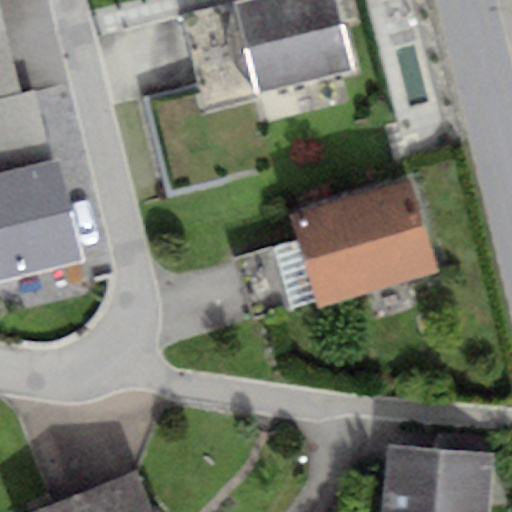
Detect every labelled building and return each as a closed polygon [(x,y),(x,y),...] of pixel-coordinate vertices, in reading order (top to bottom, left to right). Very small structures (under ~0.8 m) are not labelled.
[(235,0),(234,1),(256,93),(352,70),(335,0),(235,0)] [(256,93),(234,1),(181,13),(198,86),(205,114),(222,110),(239,180),(275,172),(256,93)] [(0,34),(0,97),(19,93),(6,33),(0,34)] [(198,86),(147,98),(171,197),(239,180),(222,110),(205,114),(198,86)] [(0,172),(48,162),(31,90),(19,93),(0,97),(0,172)] [(0,279),(77,262),(54,160),(48,162),(0,172),(0,279)] [(408,179),(290,215),(298,238),(316,299),(318,306),(436,270),(408,179)] [(316,299),(298,238),(235,257),(252,318),(316,299)] [(488,511),(493,453),(388,446),(382,511),(488,511)] [(152,511),(138,473),(37,511),(152,511)]
